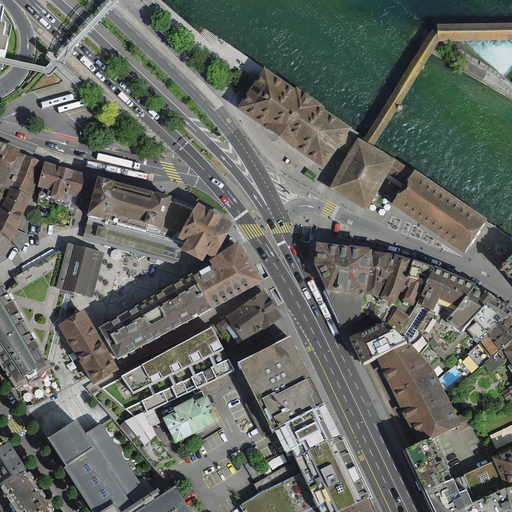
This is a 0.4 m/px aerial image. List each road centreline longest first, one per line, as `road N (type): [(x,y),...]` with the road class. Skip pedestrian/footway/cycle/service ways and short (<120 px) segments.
road 1 (motorway): [(306,307),(269,219),(237,173),(55,0)]
road 2 (primary): [(280,218),(224,121),(103,0)]
road 3 (motorway): [(24,0),(214,181)]
road 4 (primary): [(306,307),(403,511)]
road 5 (primary): [(0,127),(214,181)]
road 6 (residential): [(327,210),(462,267),(511,299)]
road 7 (primary): [(214,181),(306,307)]
road 8 (residential): [(0,396),(76,511)]
